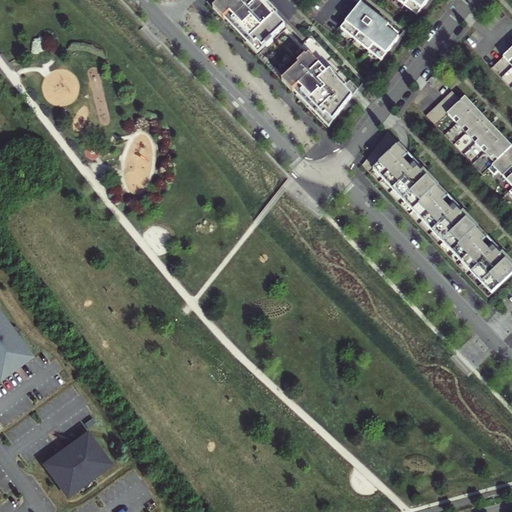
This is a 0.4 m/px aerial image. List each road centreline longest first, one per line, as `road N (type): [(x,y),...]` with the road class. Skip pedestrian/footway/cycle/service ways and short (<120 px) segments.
road 1 (residential): [(490,336),(329,168)]
road 2 (residential): [(329,168),(295,161),(165,23)]
road 3 (residential): [(470,0),(352,151),(329,168)]
